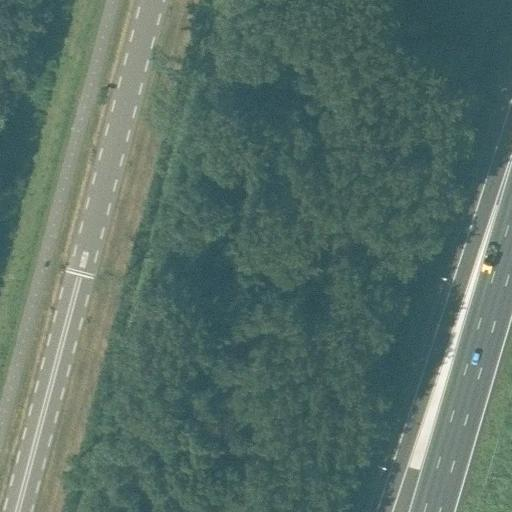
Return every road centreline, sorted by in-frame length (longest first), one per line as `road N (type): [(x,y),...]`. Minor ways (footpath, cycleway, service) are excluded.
road 1 (tertiary): [(16,511),(152,0)]
road 2 (motorway): [(511,191),(446,329),(385,511)]
road 3 (motorway): [(511,242),(435,511)]
